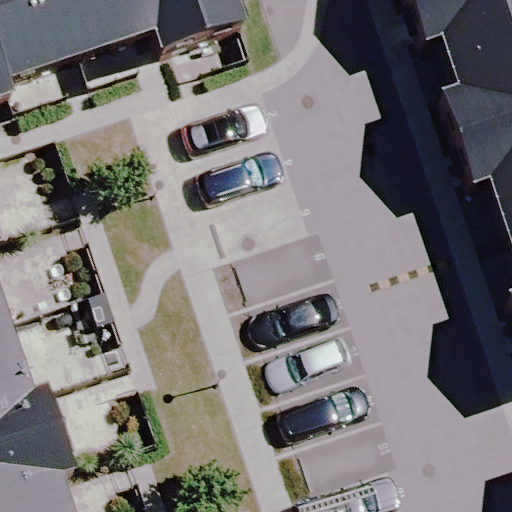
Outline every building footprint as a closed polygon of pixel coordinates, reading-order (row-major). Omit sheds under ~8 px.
[(86,77),(59,0),(0,0),(0,79),(8,104),(86,77)] [(155,54),(136,0),(59,0),(86,77),(155,54)] [(243,41),(229,0),(136,0),(155,54),(160,69),(243,41)] [(511,0),(403,0),(425,62),(442,56),(460,108),(511,90),(511,0)] [(0,79),(0,123),(14,119),(8,104),(0,79)] [(504,251),(511,248),(511,90),(460,108),(443,114),(475,207),(487,203),(504,251)] [(0,419),(29,410),(4,337),(0,338),(0,419)] [(0,508),(67,486),(40,406),(29,410),(0,419),(0,508)] [(0,511),(75,511),(67,486),(0,508),(0,511)]
